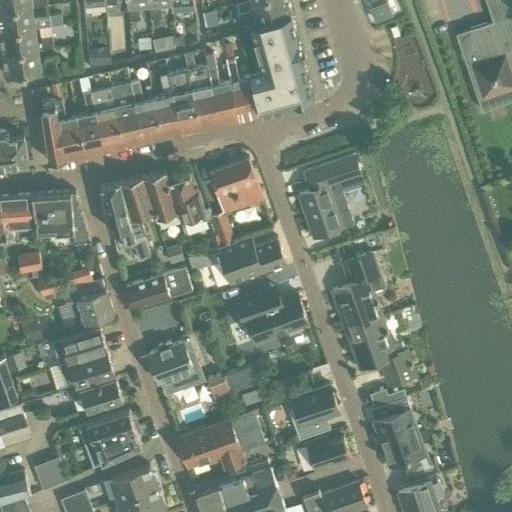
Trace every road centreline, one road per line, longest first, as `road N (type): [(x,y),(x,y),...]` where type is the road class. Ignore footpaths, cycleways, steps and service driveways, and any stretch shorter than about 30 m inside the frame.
road 1 (residential): [(387,511),(257,125)]
road 2 (residential): [(85,173),(193,511)]
road 3 (residential): [(257,125),(348,103),(359,89),(345,0)]
road 4 (residential): [(85,173),(257,125)]
